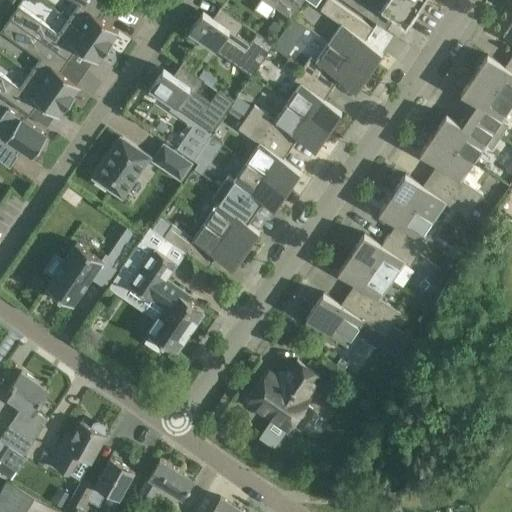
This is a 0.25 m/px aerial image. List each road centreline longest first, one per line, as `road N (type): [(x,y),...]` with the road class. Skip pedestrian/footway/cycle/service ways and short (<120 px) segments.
road 1 (residential): [(473,0),(174,430)]
road 2 (residential): [(0,256),(175,0)]
road 3 (residential): [(174,430),(0,306)]
road 4 (residential): [(288,511),(174,430)]
